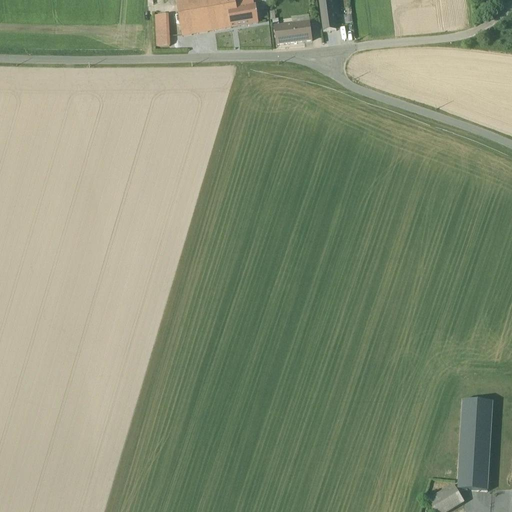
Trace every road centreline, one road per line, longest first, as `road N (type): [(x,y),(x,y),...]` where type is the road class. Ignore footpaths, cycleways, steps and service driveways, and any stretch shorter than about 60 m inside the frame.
road 1 (unclassified): [(321,56),(0,59)]
road 2 (unclassified): [(511,146),(347,87),(321,56)]
road 3 (unclassified): [(321,56),(461,35),(511,5)]
